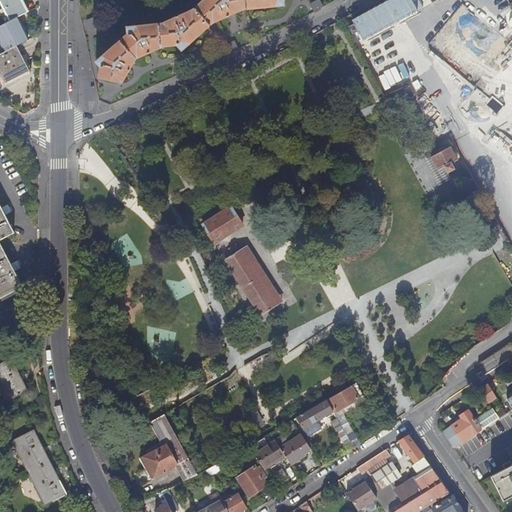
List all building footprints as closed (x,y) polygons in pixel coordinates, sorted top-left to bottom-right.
[(22,0),(0,0),(11,21),(19,17),(28,12),(22,0)] [(283,5),(283,0),(204,0),(190,12),(185,14),(179,16),(180,18),(177,19),(177,17),(171,20),(171,21),(165,24),(127,28),(128,34),(97,62),(101,67),(99,78),(121,83),(122,82),(121,80),(123,77),(125,77),(128,71),(126,70),(127,68),(129,69),(132,64),(131,62),(133,58),(134,58),(135,55),(139,54),(141,55),(147,52),(146,51),(148,50),(149,51),(155,49),(155,47),(159,45),(160,45),(161,45),(177,45),(181,50),(215,20),(216,19),(219,17),(221,19),(226,16),(226,15),(228,14),(229,15),(234,13),(235,11),(238,10),(283,5)] [(315,0),(309,4),(313,12),(323,7),(323,6),(319,0),(315,0)] [(508,4),(511,2),(510,0),(441,0),(443,2),(443,0),(468,0),(478,14),(487,17),(487,19),(493,21),(500,32),(503,22),(511,17),(509,25),(511,25),(511,16),(505,15),(508,4)] [(24,25),(19,17),(11,21),(0,26),(0,33),(9,50),(16,46),(31,39),(24,25)] [(101,29),(97,20),(86,25),(90,34),(101,29)] [(225,45),(228,53),(239,49),(235,40),(225,45)] [(29,71),(16,46),(9,50),(0,54),(0,73),(5,84),(29,71)] [(459,160),(451,147),(432,158),(440,171),(446,167),(449,173),(456,169),(453,164),(459,160)] [(0,204),(0,240),(14,233),(5,215),(8,214),(6,210),(4,207),(2,208),(0,204)] [(244,227),(228,204),(197,226),(211,246),(244,227)] [(0,242),(0,298),(23,287),(15,271),(17,270),(16,266),(14,263),(11,264),(0,242)] [(244,245),(221,262),(257,318),(279,302),(244,245)] [(0,364),(0,389),(6,403),(29,391),(23,378),(12,358),(0,364)] [(362,396),(356,383),(326,401),(333,412),(334,413),(362,396)] [(490,401),(498,396),(490,383),(482,388),(490,401)] [(333,412),(326,401),(293,420),(295,424),(297,424),(299,423),(303,430),(333,412)] [(475,421),(482,431),(499,419),(493,410),(475,421)] [(463,444),(482,431),(475,421),(469,411),(461,417),(463,420),(457,424),(452,427),(463,444)] [(183,482),(197,475),(195,470),(166,417),(165,414),(150,422),(152,424),(161,443),(152,448),(154,451),(140,459),(151,479),(175,466),(181,477),(183,482)] [(348,450),(354,447),(337,419),(331,423),(348,450)] [(13,441),(45,506),(67,495),(57,474),(45,451),(35,431),(13,441)] [(310,449),(301,435),(281,449),(285,456),(291,465),(304,456),(303,453),(310,449)] [(398,441),(398,442),(414,465),(412,466),(418,474),(430,466),(423,457),(408,435),(398,441)] [(265,470),(285,456),(281,449),(275,441),(255,455),(265,470)] [(389,456),(385,450),(356,469),(360,475),(389,456)] [(387,466),(383,460),(360,475),(363,480),(364,481),(365,480),(377,472),(387,466)] [(224,468),(221,462),(206,470),(208,475),(209,477),(224,468)] [(387,466),(377,472),(381,479),(386,486),(399,477),(390,464),(387,466)] [(511,466),(511,467),(510,464),(506,465),(503,467),(505,470),(492,477),(504,501),(511,496),(511,466)] [(430,466),(418,474),(413,477),(422,491),(405,501),(388,511),(419,511),(449,493),(430,466)] [(267,485),(255,468),(237,479),(249,497),(267,485)] [(381,479),(377,472),(365,480),(369,487),(381,479)] [(413,477),(396,488),(405,501),(422,491),(413,477)] [(364,481),(363,480),(357,484),(358,486),(355,489),(346,494),(357,511),(376,499),(364,481)] [(171,511),(175,511),(164,490),(160,492),(165,500),(167,503),(171,511)] [(228,511),(223,502),(218,493),(211,497),(214,504),(199,511),(228,511)] [(462,511),(453,497),(449,493),(419,511),(462,511)] [(239,494),(223,502),(228,511),(240,511),(247,508),(239,494)] [(311,511),(306,502),(299,506),(302,511),(311,511)] [(171,511),(167,503),(155,510),(156,511),(171,511)]
